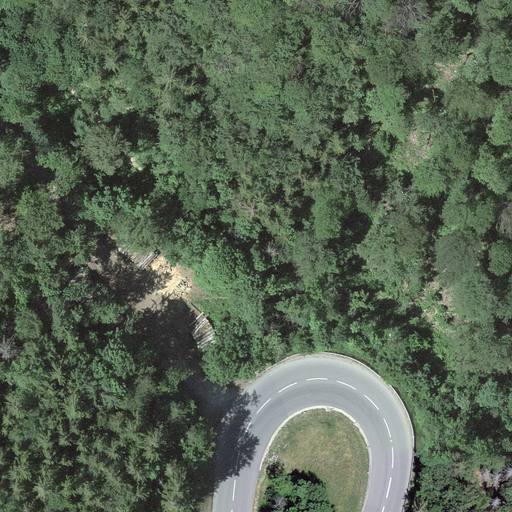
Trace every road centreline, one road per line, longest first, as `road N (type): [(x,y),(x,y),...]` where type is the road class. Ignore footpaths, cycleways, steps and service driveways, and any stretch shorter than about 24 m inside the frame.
road 1 (track): [(243,436),(0,109)]
road 2 (secondary): [(382,511),(393,455),(383,415),(355,389),(319,378),(286,387),(254,415),(231,511)]
